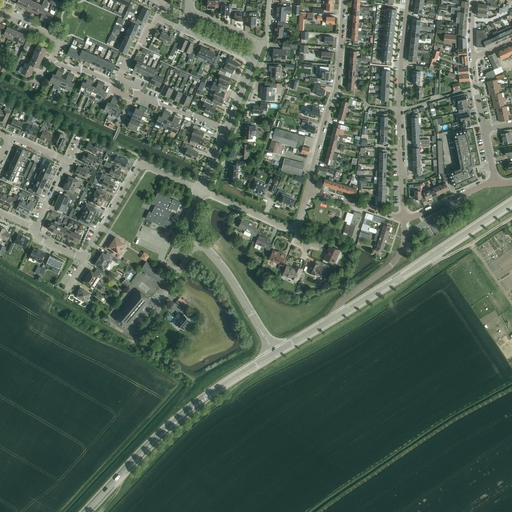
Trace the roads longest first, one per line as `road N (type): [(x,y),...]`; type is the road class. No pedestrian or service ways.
road 1 (secondary): [(86,511),(175,419),(274,353)]
road 2 (residential): [(201,190),(148,165),(136,168),(82,257),(38,239),(35,228)]
road 3 (residential): [(404,218),(398,110),(408,0)]
road 4 (secondary): [(334,317),(511,202)]
road 5 (residential): [(307,190),(337,82),(343,0)]
road 6 (unclassified): [(274,353),(199,241)]
road 7 (residential): [(334,317),(341,301),(392,264),(404,218)]
